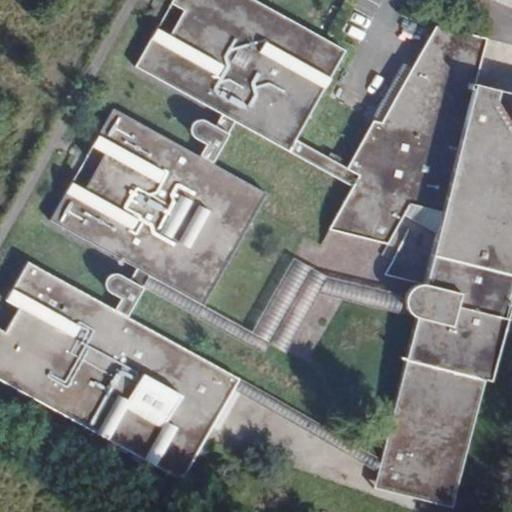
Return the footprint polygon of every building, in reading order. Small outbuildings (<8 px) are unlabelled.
[(255,119),(303,27),(250,0),(134,0),(125,16),(113,9),(92,49),(181,95),(175,107),(163,102),(157,102),(155,103),(152,105),(150,108),(150,112),(151,115),(152,119),(155,121),(160,124),(165,126),(159,138),(70,91),(49,130),(62,137),(44,173),(31,166),(9,206),(98,252),(92,265),(81,260),(77,259),(74,260),(70,261),(68,263),(67,266),(67,269),(68,273),(69,276),(72,278),(82,284),(76,295),(0,255),(0,386),(147,463),(202,361),(89,302),(112,259),(167,287),(227,174),(172,145),(194,102),(315,165),(292,208),(351,223),(366,193),(372,181),(405,189),(400,212),(389,261),(398,263),(391,298),(384,297),(380,296),(347,441),(358,443),(354,461),(390,468),(388,475),(416,480),(427,443),(430,440),(449,356),(457,357),(471,294),(464,292),(483,205),(500,133),(492,132),(495,119),(480,115),(472,97),(478,69),(434,59),(444,13),(394,1),(372,45),(343,101),(335,99),(309,147),(302,143),(289,136),(255,119)] [(343,101),(372,45),(362,39),(332,97),(335,99),(343,101)] [(500,133),(511,80),(511,76),(478,69),(472,97),(480,115),(495,119),(492,132),(500,133)] [(304,138),(292,130),(289,136),(302,143),(304,138)] [(400,212),(405,189),(372,181),(366,193),(400,212)] [(464,292),(494,208),(483,205),(464,292)] [(391,298),(398,263),(389,261),(386,261),(382,261),(378,264),(374,267),(371,270),(369,275),(369,279),(369,283),(370,286),(372,290),(376,293),(380,296),(384,297),(391,298)] [(390,468),(354,461),(358,443),(347,441),(341,468),(419,487),(430,440),(427,443),(416,480),(388,475),(390,468)]
